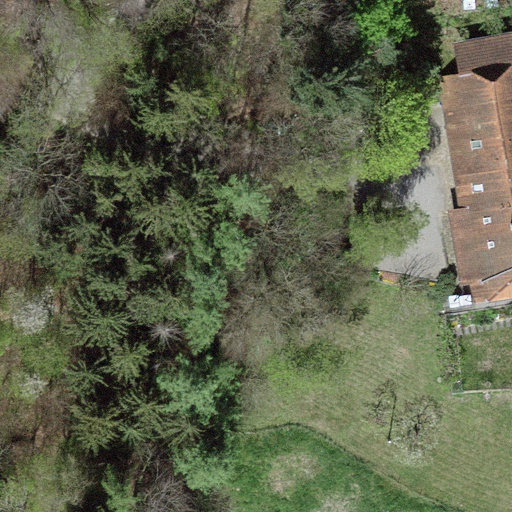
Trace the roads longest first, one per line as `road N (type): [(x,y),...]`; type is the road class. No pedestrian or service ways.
road 1 (track): [(221,511),(310,68),(253,0)]
road 2 (track): [(0,62),(168,0)]
